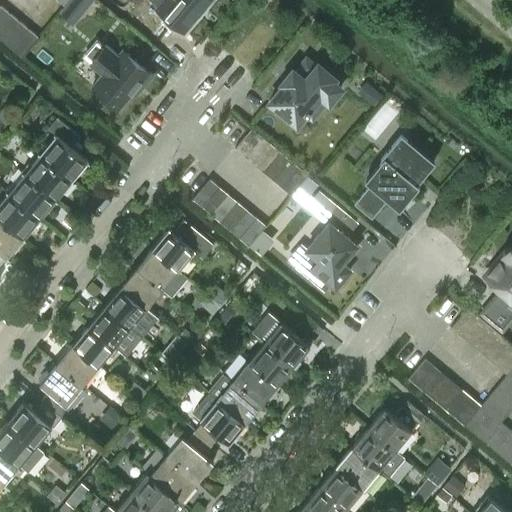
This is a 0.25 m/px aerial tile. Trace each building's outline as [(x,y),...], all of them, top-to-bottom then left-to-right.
[(204,5),(208,0),(161,0),(157,6),(156,7),(183,30),(196,15),(204,5)] [(0,22),(9,12),(0,3),(0,22)] [(19,20),(9,12),(0,22),(0,37),(3,40),(19,20)] [(19,20),(3,40),(12,47),(29,27),(19,20)] [(21,55),(37,35),(29,27),(12,47),(21,55)] [(122,48),(117,54),(105,43),(104,44),(90,61),(89,62),(102,72),(91,84),(119,107),(149,71),(122,48)] [(340,86),(332,79),(334,77),(318,63),(315,66),(306,58),(295,71),(292,69),(291,71),(283,80),(282,82),(284,83),(282,86),(281,85),(269,100),(296,122),(304,113),(305,112),(307,114),(310,109),(308,107),(320,93),(328,100),(340,86)] [(37,151),(41,153),(73,180),(89,161),(71,145),(80,135),(56,116),(47,126),(53,131),(53,132),(56,135),(48,145),(44,142),(37,151)] [(251,126),(234,147),(244,155),(261,134),(251,126)] [(408,191),(433,160),(406,138),(400,132),(383,153),(384,154),(382,157),(383,158),(366,179),(370,182),(353,202),(371,217),(387,198),(399,207),(410,194),(407,192),(408,191)] [(261,134),(244,155),(253,162),(270,142),(261,134)] [(270,142),(253,162),(262,170),(280,150),(270,142)] [(280,150),(262,170),(272,178),(289,157),(280,150)] [(73,180),(41,153),(32,164),(28,161),(22,170),(25,172),(57,199),(73,180)] [(289,157),(272,178),(281,186),(298,165),(289,157)] [(298,165),(281,186),(290,193),(292,192),(306,175),(308,173),(298,165)] [(57,199),(25,172),(16,183),(13,181),(6,189),(9,192),(41,218),(57,199)] [(306,175),(292,192),(303,201),(309,193),(317,184),(306,175)] [(218,186),(209,177),(191,198),(201,206),(218,186)] [(228,193),(218,186),(201,206),(211,214),(228,193)] [(314,197),(308,205),(324,219),(336,205),(319,191),(314,197)] [(41,218),(9,192),(0,202),(0,216),(25,237),(41,218)] [(237,201),(228,193),(211,214),(220,222),(237,201)] [(237,201),(220,222),(229,230),(247,209),(237,201)] [(345,257),(356,243),(349,237),(345,233),(355,221),(336,205),(324,219),(328,221),(306,248),(318,258),(310,267),(334,287),(350,269),(341,261),(345,257)] [(247,209),(229,230),(239,237),(256,217),(247,209)] [(25,237),(0,216),(0,250),(6,255),(9,257),(25,237)] [(256,217),(239,237),(248,245),(265,224),(256,217)] [(168,226),(151,246),(178,268),(194,249),(168,226)] [(502,287),(485,307),(505,324),(511,315),(511,293),(511,292),(511,243),(505,252),(486,274),(502,287)] [(151,246),(135,266),(162,288),(178,268),(151,246)] [(135,266),(119,285),(146,307),(162,288),(135,266)] [(215,283),(207,293),(219,303),(227,294),(215,283)] [(119,285),(103,304),(130,326),(146,307),(119,285)] [(219,303),(207,293),(199,302),(211,312),(219,303)] [(248,314),(231,300),(225,308),(239,319),(241,321),(248,314)] [(103,304),(87,323),(114,345),(130,326),(103,304)] [(467,306),(450,326),(460,334),(477,314),(467,306)] [(239,319),(225,308),(217,317),(231,329),(239,319)] [(477,314),(460,334),(470,342),(486,322),(477,314)] [(280,320),(264,340),(293,364),(309,344),(280,320)] [(486,322),(470,342),(479,350),(496,330),(486,322)] [(87,323),(72,341),(99,364),(114,345),(87,323)] [(192,335),(183,327),(177,333),(187,341),(192,335)] [(496,330),(479,350),(488,358),(505,338),(496,330)] [(171,360),(181,347),(166,333),(155,347),(171,360)] [(511,343),(505,338),(488,358),(497,366),(511,348),(511,343)] [(207,348),(198,340),(193,346),(202,354),(207,348)] [(293,364),(264,340),(247,359),(277,383),(293,364)] [(72,341),(56,361),(82,383),(99,364),(72,341)] [(511,348),(497,366),(506,373),(511,366),(511,348)] [(434,365),(424,357),(408,377),(418,385),(434,365)] [(277,383),(247,359),(231,378),(261,403),(277,383)] [(50,389),(42,399),(62,415),(69,406),(66,403),(82,383),(56,361),(39,381),(50,389)] [(434,365),(418,385),(427,393),(444,373),(434,365)] [(511,366),(506,373),(498,383),(511,395),(511,366)] [(224,371),(212,388),(219,393),(231,376),(224,371)] [(444,373),(427,393),(436,401),(453,381),(444,373)] [(261,403),(231,378),(216,397),(245,421),(261,403)] [(453,381),(436,401),(446,409),(462,389),(453,381)] [(511,406),(511,395),(498,383),(489,394),(508,411),(511,406)] [(134,393),(140,398),(146,390),(140,386),(134,393)] [(462,389),(446,409),(455,416),(472,397),(462,389)] [(508,411),(489,394),(481,404),(464,424),(484,441),(500,420),(508,411)] [(245,421),(216,397),(199,417),(202,420),(194,429),(211,443),(219,434),(228,441),(245,421)] [(472,397),(455,416),(464,424),(481,404),(472,397)] [(23,400),(7,420),(34,443),(50,424),(52,426),(62,415),(42,399),(33,409),(23,400)] [(407,399),(394,415),(411,429),(424,413),(407,399)] [(383,406),(367,425),(395,448),(411,429),(383,406)] [(7,420),(0,428),(0,446),(19,462),(34,443),(7,420)] [(500,420),(484,441),(494,449),(510,429),(500,420)] [(137,433),(127,425),(119,433),(130,442),(137,433)] [(367,425),(351,445),(379,468),(395,448),(367,425)] [(181,434),(165,454),(196,480),(213,460),(203,453),(211,443),(194,429),(186,439),(181,434)] [(511,430),(510,429),(494,449),(503,457),(511,446),(511,430)] [(351,445),(335,464),(362,487),(379,468),(351,445)] [(0,446),(0,478),(3,481),(19,462),(0,446)] [(511,446),(503,457),(511,464),(511,446)] [(196,480),(165,454),(149,473),(180,499),(196,480)] [(111,464),(102,456),(97,462),(106,470),(111,464)] [(106,470),(97,462),(92,468),(101,476),(106,470)] [(335,464),(319,483),(347,506),(362,487),(335,464)] [(431,468),(426,474),(435,482),(440,476),(431,468)] [(169,511),(180,499),(149,473),(146,470),(130,490),(156,511),(169,511)] [(435,482),(426,474),(421,480),(430,488),(435,482)] [(55,483),(50,489),(59,496),(63,491),(55,483)] [(319,483),(303,503),(314,511),(341,511),(347,506),(319,483)] [(59,496),(50,489),(46,494),(54,501),(59,496)] [(156,511),(130,490),(113,509),(116,511),(156,511)] [(510,511),(488,493),(471,511),(510,511)] [(79,502),(70,494),(65,500),(74,508),(79,502)] [(70,511),(74,508),(65,500),(59,507),(65,511),(70,511)] [(314,511),(303,503),(295,511),(314,511)]
